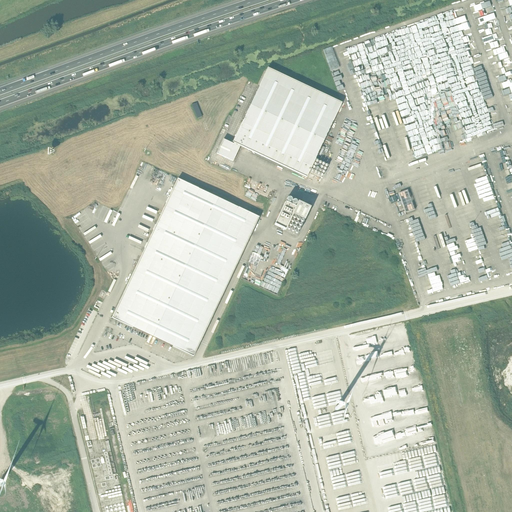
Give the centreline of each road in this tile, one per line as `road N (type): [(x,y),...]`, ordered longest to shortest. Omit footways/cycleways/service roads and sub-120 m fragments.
road 1 (unclassified): [(0,386),(79,370),(123,378),(511,287)]
road 2 (motorway): [(0,103),(294,0)]
road 3 (motorway): [(259,0),(0,91)]
road 4 (unknown): [(319,511),(279,341)]
road 5 (unknown): [(83,357),(126,264),(123,238),(100,217)]
road 6 (unknown): [(46,377),(72,406),(96,511)]
road 7 (unknown): [(110,379),(141,511)]
